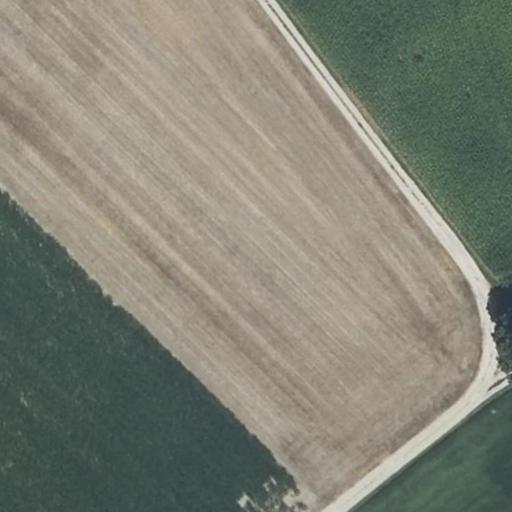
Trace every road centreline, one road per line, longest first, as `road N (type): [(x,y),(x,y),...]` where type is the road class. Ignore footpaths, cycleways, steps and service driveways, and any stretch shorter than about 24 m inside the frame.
road 1 (track): [(264,0),(479,286),(499,368)]
road 2 (track): [(332,511),(511,362)]
